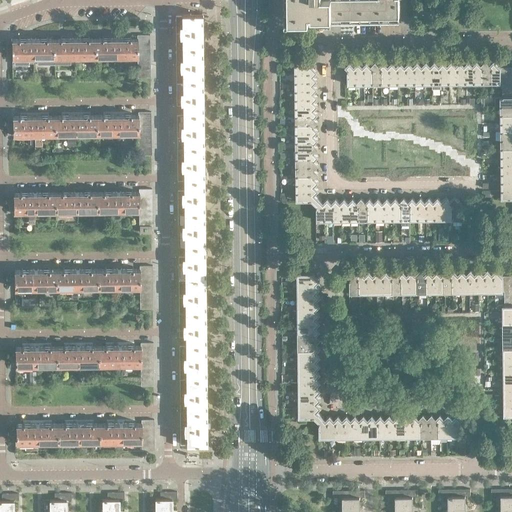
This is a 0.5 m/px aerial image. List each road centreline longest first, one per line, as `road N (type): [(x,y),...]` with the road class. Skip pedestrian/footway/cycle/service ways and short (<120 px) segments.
road 1 (residential): [(477,468),(473,404),(346,401),(332,387),(331,260),(341,253),(472,252)]
road 2 (secondary): [(232,0),(234,472)]
road 3 (secondary): [(265,471),(259,0)]
road 4 (unclassified): [(472,252),(468,184),(330,187),(328,44)]
road 5 (residential): [(170,473),(0,475)]
road 6 (residential): [(168,332),(0,334)]
road 7 (residential): [(1,410),(169,409)]
road 8 (residential): [(0,257),(166,254)]
road 9 (residential): [(165,177),(0,180)]
road 10 (residential): [(0,102),(164,100)]
